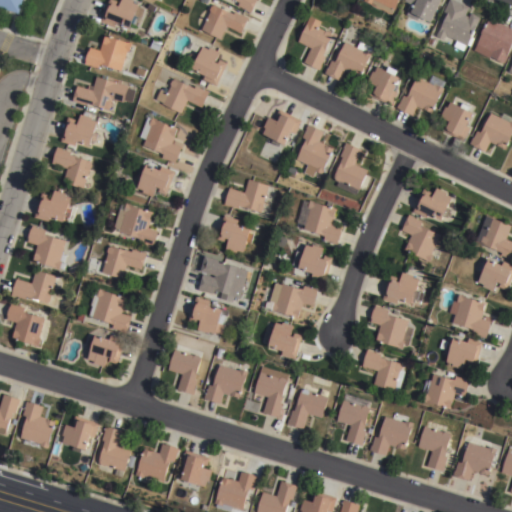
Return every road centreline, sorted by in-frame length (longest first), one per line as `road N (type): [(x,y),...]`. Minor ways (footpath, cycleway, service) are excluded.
road 1 (residential): [(481,511),(0,362)]
road 2 (residential): [(134,400),(216,149),(290,0)]
road 3 (residential): [(258,70),(511,193)]
road 4 (residential): [(0,241),(74,0)]
road 5 (residential): [(411,145),(335,330)]
